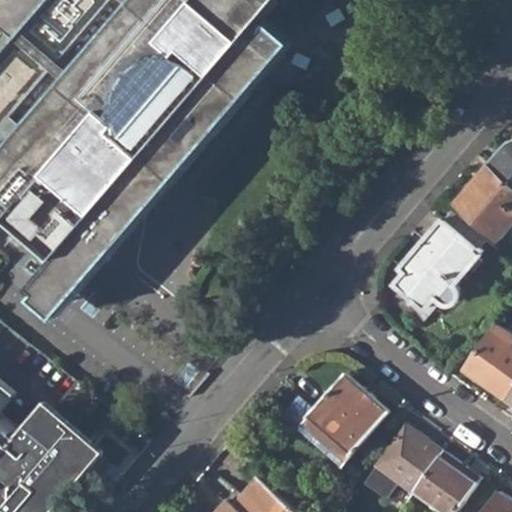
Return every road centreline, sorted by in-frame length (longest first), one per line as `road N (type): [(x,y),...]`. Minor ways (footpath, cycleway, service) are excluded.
road 1 (residential): [(321,295),(511,71)]
road 2 (residential): [(132,511),(321,295)]
road 3 (residential): [(321,295),(511,447)]
